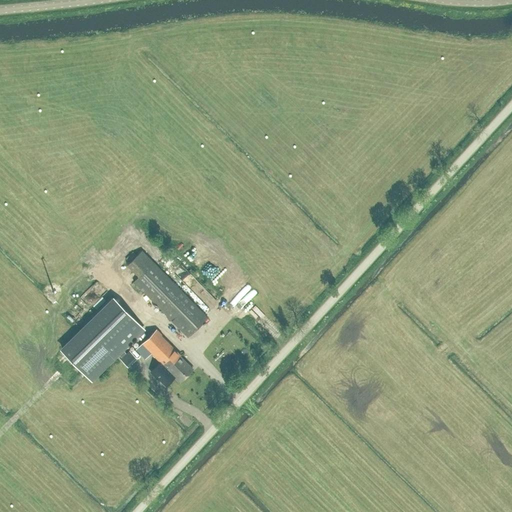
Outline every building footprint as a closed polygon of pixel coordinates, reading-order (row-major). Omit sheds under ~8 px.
[(93,258),(99,264),(128,239),(122,232),(93,258)] [(188,336),(207,317),(142,250),(127,264),(138,276),(134,280),(188,336)] [(213,303),(202,287),(194,293),(204,308),(213,303)] [(62,350),(90,379),(142,328),(114,299),(62,350)] [(254,324),(267,339),(276,330),(265,318),(260,323),(258,321),(254,324)] [(181,354),(156,329),(142,342),(162,362),(153,371),(156,374),(156,376),(159,379),(160,379),(167,385),(176,377),(180,381),(193,368),(179,355),(181,354)]
